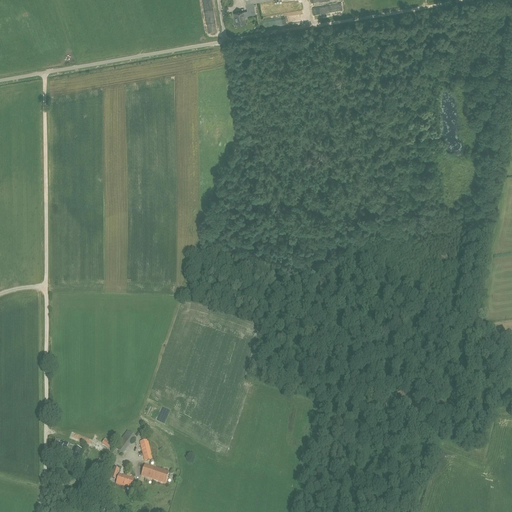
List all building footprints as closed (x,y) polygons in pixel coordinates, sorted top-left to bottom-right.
[(247,11),(234,13),(236,24),(246,23),(245,16),(256,14),(254,3),(246,4),(247,11)] [(136,437),(127,431),(125,434),(133,440),(136,437)] [(108,448),(109,447),(112,444),(105,439),(102,443),(108,448)] [(153,459),(148,439),(140,442),(144,461),(153,459)] [(54,447),(61,450),(62,447),(66,449),(68,443),(64,442),(64,443),(57,440),(56,442),(55,441),(55,442),(54,444),(55,444),(54,447)] [(82,449),(75,446),(70,457),(78,460),(82,449)] [(165,484),(169,472),(145,464),(141,476),(165,484)] [(120,485),(126,487),(126,488),(130,489),(130,488),(134,479),(124,475),(123,476),(118,475),(119,469),(114,467),(110,478),(116,480),(116,479),(118,479),(116,483),(121,484),(120,485)]
